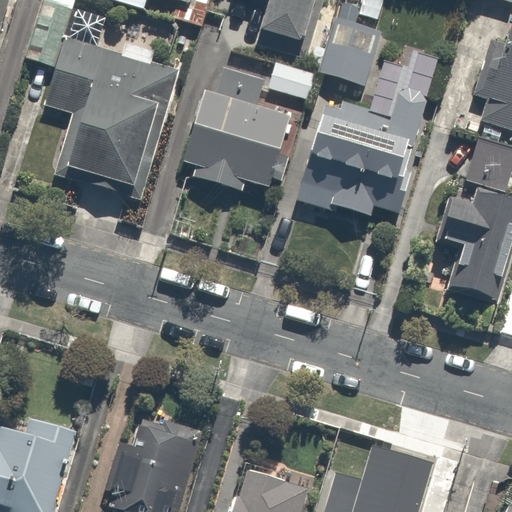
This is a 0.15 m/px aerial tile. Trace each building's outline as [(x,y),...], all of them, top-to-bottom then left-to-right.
[(0,0),(0,42),(16,0),(0,0)] [(41,0),(22,65),(56,75),(45,111),(78,121),(61,178),(144,203),(183,75),(66,42),(78,0),(41,0)] [(196,0),(105,0),(104,4),(185,33),(196,0)] [(323,0),(265,0),(275,3),(263,43),(308,56),(323,0)] [(382,38),(338,26),(323,78),(367,91),(382,38)] [(271,90),(222,78),(216,102),(203,99),(184,176),(198,179),(196,187),(245,200),(247,191),(270,197),(295,101),(312,106),(319,79),(277,68),(271,90)] [(342,116),(319,110),(293,209),(376,231),(380,212),(404,219),(435,102),(397,92),(391,114),(373,109),(371,115),(344,108),(342,116)] [(511,189),(511,151),(479,143),(467,187),(510,198),(511,189)] [(511,266),(511,208),(483,199),(479,211),(456,203),(441,243),(465,252),(455,281),(460,283),(453,302),(495,316),(511,266)] [(118,511),(188,511),(204,433),(161,424),(168,389),(147,385),(142,413),(132,411),(125,442),(118,440),(108,489),(123,492),(118,511)] [(29,441),(0,433),(0,511),(69,511),(93,423),(37,408),(29,441)] [(311,511),(318,488),(245,469),(233,511),(311,511)] [(412,511),(416,501),(343,480),(334,511),(412,511)]
